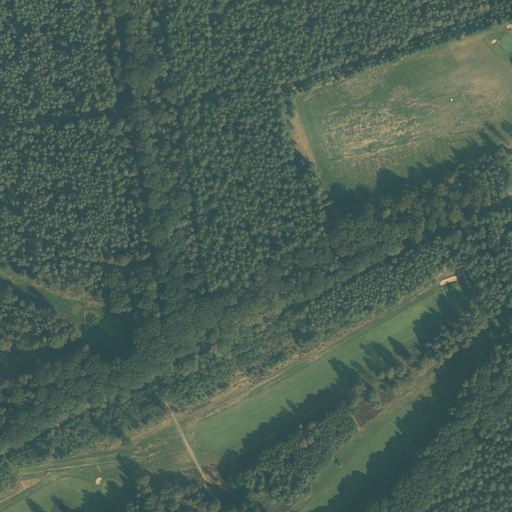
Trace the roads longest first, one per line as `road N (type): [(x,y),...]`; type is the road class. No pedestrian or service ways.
road 1 (track): [(0,282),(40,298),(97,344),(131,349),(152,378)]
road 2 (track): [(152,378),(0,455)]
road 3 (track): [(0,286),(155,263)]
road 4 (track): [(152,378),(222,511)]
